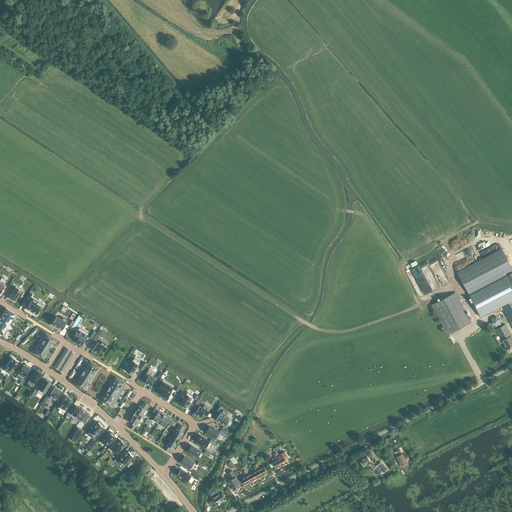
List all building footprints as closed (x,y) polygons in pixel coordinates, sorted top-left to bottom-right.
[(511,267),(502,249),(457,272),(469,294),(469,293),(504,275),(511,270),(511,267)] [(469,293),(469,294),(478,311),(485,308),(488,314),(502,307),(511,326),(511,290),(504,275),(469,293)] [(15,287),(9,297),(15,301),(17,297),(19,298),(23,292),(15,287)] [(456,293),(434,305),(449,334),(471,323),(456,293)] [(32,299),(26,308),(36,314),(42,305),(32,299)] [(4,307),(0,312),(11,318),(14,320),(17,315),(14,313),(4,307)] [(0,312),(0,318),(8,323),(11,318),(0,312)] [(56,316),(52,324),(61,330),(67,321),(62,317),(61,319),(56,316)] [(511,347),(511,336),(506,324),(496,329),(501,340),(498,342),(499,344),(503,342),(507,350),(511,347)] [(0,325),(0,333),(1,334),(1,333),(5,335),(8,330),(5,328),(0,325)] [(78,330),(74,336),(79,339),(77,342),(82,345),(89,333),(80,327),(78,330)] [(46,333),(43,338),(52,344),(55,339),(46,333)] [(41,337),(38,342),(40,343),(49,349),(52,344),(43,338),(41,337)] [(38,342),(35,347),(37,348),(46,354),(49,349),(40,343),(38,342)] [(98,342),(93,350),(99,354),(101,350),(105,352),(108,346),(102,342),(100,344),(98,342)] [(35,347),(31,352),(43,359),(46,354),(37,348),(35,347)] [(53,367),(62,373),(75,354),(66,348),(53,367)] [(12,358),(4,370),(10,374),(18,361),(12,358)] [(131,364),(127,371),(133,375),(141,362),(135,358),(133,361),(132,360),(130,364),(131,364)] [(90,361),(87,367),(96,373),(99,366),(90,361)] [(18,374),(16,377),(21,380),(19,384),(22,385),(25,380),(22,379),(23,377),(24,378),(30,368),(24,364),(22,366),(19,369),(20,370),(17,374),(18,374)] [(87,367),(83,373),(92,378),(96,373),(87,367)] [(148,370),(144,376),(148,378),(145,382),(151,386),(156,378),(153,377),(155,375),(154,374),(156,373),(149,369),(148,371),(148,370)] [(35,370),(27,383),(33,386),(41,374),(35,370)] [(83,373),(80,378),(89,384),(92,378),(83,373)] [(116,377),(112,383),(121,388),(125,382),(116,377)] [(80,378),(76,385),(85,390),(89,384),(80,378)] [(35,389),(31,396),(34,398),(37,392),(43,396),(51,383),(49,382),(49,381),(47,380),(46,380),(45,379),(38,391),(35,389)] [(163,382),(159,389),(163,392),(162,395),(167,398),(168,396),(169,397),(171,393),(170,393),(173,389),(163,382)] [(112,383),(109,388),(118,394),(121,388),(112,383)] [(48,393),(42,403),(44,405),(49,397),(55,401),(58,396),(59,397),(61,393),(60,392),(61,391),(55,387),(50,395),(48,393)] [(109,388),(105,394),(114,400),(118,394),(109,388)] [(183,400),(180,404),(181,405),(182,406),(184,407),(185,407),(186,408),(194,396),(187,392),(187,394),(185,393),(181,399),(183,400)] [(105,394),(101,400),(110,406),(114,400),(105,394)] [(66,396),(59,407),(65,411),(72,399),(66,396)] [(198,399),(195,405),(199,407),(195,413),(201,417),(204,413),(207,416),(211,410),(210,409),(211,409),(205,405),(204,405),(202,407),(200,406),(199,405),(201,401),(198,399)] [(140,406),(135,414),(142,418),(143,419),(148,411),(146,409),(149,405),(144,402),(142,407),(140,406)] [(76,407),(72,413),(74,414),(73,415),(84,422),(85,421),(87,422),(90,416),(89,415),(89,414),(78,407),(77,408),(76,407)] [(155,409),(153,413),(156,416),(153,421),(159,424),(165,415),(159,411),(155,409)] [(222,410),(216,420),(226,426),(231,418),(226,415),(228,413),(223,410),(222,410)] [(133,423),(130,428),(133,430),(136,425),(137,426),(142,418),(135,414),(130,422),(133,423)] [(159,424),(158,425),(163,428),(165,426),(165,427),(168,423),(171,425),(174,421),(170,418),(165,415),(159,424)] [(91,431),(88,434),(93,439),(104,427),(99,422),(95,426),(94,425),(89,430),(91,431)] [(180,424),(172,437),(179,441),(183,433),(182,432),(185,427),(180,424)] [(78,427),(70,439),(76,443),(84,431),(78,427)] [(210,427),(206,432),(218,440),(221,434),(210,427)] [(110,432),(102,440),(107,445),(115,437),(114,436),(114,435),(112,433),(111,433),(110,432)] [(171,440),(165,449),(168,451),(171,447),(174,449),(179,441),(172,437),(170,436),(169,439),(171,440)] [(200,436),(196,441),(209,449),(213,444),(216,445),(217,443),(211,439),(210,442),(200,436)] [(121,440),(112,449),(117,454),(126,445),(121,440)] [(191,445),(188,451),(194,455),(193,456),(196,458),(197,457),(198,457),(201,451),(191,445)] [(129,451),(118,461),(123,467),(125,465),(126,466),(131,461),(130,460),(134,456),(133,455),(133,454),(131,452),(130,452),(129,451)] [(275,453),(277,457),(278,459),(282,466),(287,463),(286,459),(288,458),(285,452),(282,454),(279,456),(277,453),(277,452),(275,453)] [(275,458),(272,459),(273,462),(275,466),(276,469),(282,466),(278,459),(277,457),(275,453),(273,454),(274,455),(275,458)] [(402,454),(397,457),(402,467),(407,464),(402,454)] [(360,461),(365,466),(367,465),(372,471),(375,468),(380,473),(382,471),(384,473),(388,469),(381,462),(376,467),(366,455),(360,461)] [(185,456),(181,462),(186,465),(186,466),(190,469),(190,468),(193,469),(196,464),(185,456)] [(264,467),(258,470),(262,476),(267,473),(264,467)] [(181,469),(177,475),(182,478),(181,480),(187,483),(188,482),(192,476),(181,469)] [(258,470),(253,472),(256,479),(262,476),(258,470)] [(253,472),(247,475),(251,482),(256,479),(253,472)] [(233,478),(228,481),(233,490),(239,487),(238,484),(239,484),(236,477),(235,475),(232,476),(233,478)] [(247,475),(242,478),(245,485),(251,482),(247,475)] [(220,482),(212,487),(214,491),(217,489),(223,486),(220,482)] [(101,489),(97,491),(104,499),(107,496),(101,489)] [(217,489),(214,491),(222,502),(226,499),(221,492),(220,493),(217,489)] [(213,498),(208,501),(211,504),(215,501),(217,505),(222,502),(214,491),(210,494),(213,498)] [(167,500),(163,503),(169,511),(173,508),(167,500)]
